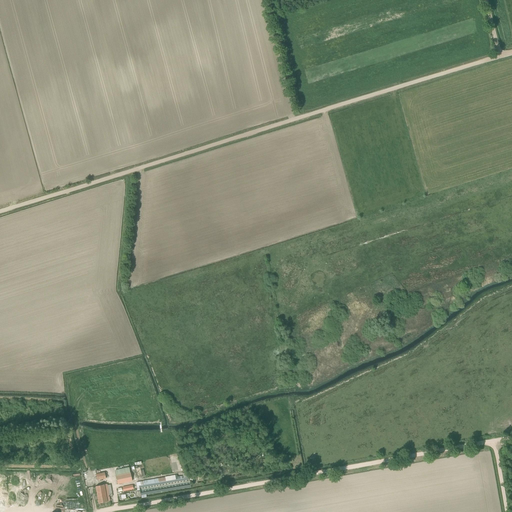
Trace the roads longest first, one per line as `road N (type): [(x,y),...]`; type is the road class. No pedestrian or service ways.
road 1 (track): [(511,52),(0,210)]
road 2 (track): [(511,437),(113,511)]
road 3 (track): [(132,169),(120,289)]
